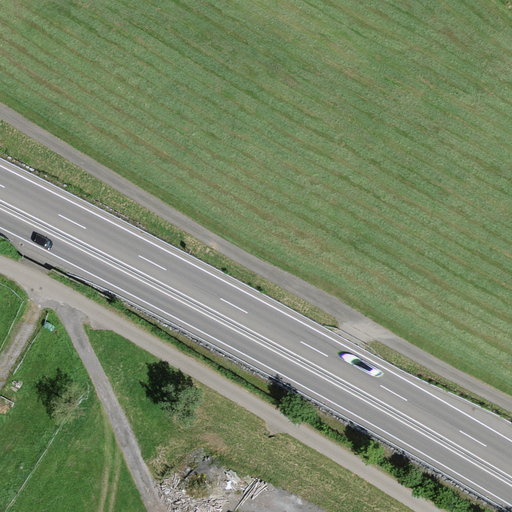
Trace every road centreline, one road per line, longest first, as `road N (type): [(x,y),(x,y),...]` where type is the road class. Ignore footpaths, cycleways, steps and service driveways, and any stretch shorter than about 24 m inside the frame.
road 1 (unclassified): [(0,109),(270,273),(511,404)]
road 2 (trunk): [(0,218),(511,495)]
road 3 (trunk): [(511,461),(0,185)]
road 4 (unclassified): [(0,264),(244,397),(428,511)]
